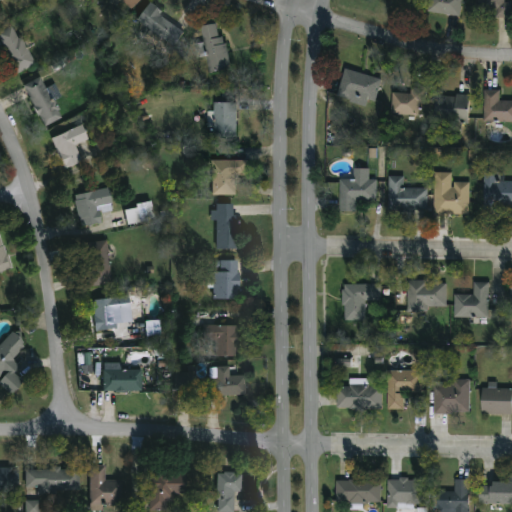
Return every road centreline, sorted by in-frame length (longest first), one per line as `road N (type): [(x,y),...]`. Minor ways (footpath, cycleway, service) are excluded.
road 1 (tertiary): [(310,511),(306,211),(311,64),(323,0)]
road 2 (tertiary): [(293,0),(280,98),(283,511)]
road 3 (residential): [(511,452),(0,435)]
road 4 (residential): [(68,432),(53,289),(33,195),(0,123)]
road 5 (residential): [(511,57),(431,48),(255,0)]
road 6 (residential): [(511,252),(279,248)]
